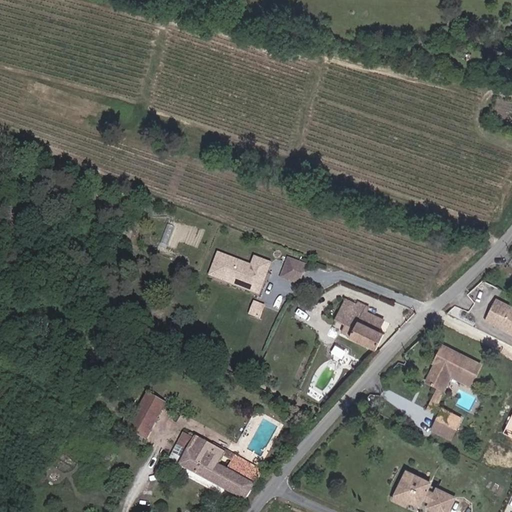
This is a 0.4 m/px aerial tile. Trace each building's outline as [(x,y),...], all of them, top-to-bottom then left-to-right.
[(494,47),(489,47),(488,49),(509,58),(511,55),(494,47)] [(492,87),(504,90),(507,79),(495,76),(492,87)] [(270,275),(274,266),(227,245),(214,274),(234,283),(237,277),(253,284),(250,290),(261,295),(267,281),(263,279),(266,273),(270,275)] [(302,288),(310,270),(292,262),(285,280),(302,288)] [(383,331),(376,329),(382,317),(353,304),(354,301),(343,297),(334,318),(344,322),(339,331),(375,347),(383,331)] [(511,309),(492,300),(482,322),(511,336),(511,309)] [(263,318),(267,308),(256,304),(252,313),(263,318)] [(189,353),(193,347),(182,341),(178,347),(189,353)] [(472,384),(480,365),(442,348),(438,357),(444,360),(441,368),(437,367),(429,384),(435,387),(441,390),(449,374),(460,379),(472,384)] [(441,418),(443,412),(432,406),(441,390),(435,387),(425,410),(441,418)] [(462,426),(465,419),(444,411),(443,412),(441,418),(462,426)] [(135,438),(144,444),(159,418),(148,413),(135,438)] [(436,431),(457,439),(462,426),(441,418),(436,431)] [(226,477),(218,473),(224,460),(194,444),(193,446),(188,444),(182,441),(170,462),(246,503),(259,478),(242,469),(237,479),(235,478),(239,471),(232,467),(226,477)] [(235,478),(237,479),(242,469),(233,465),(232,467),(239,471),(235,478)] [(439,492),(432,488),(433,486),(409,476),(398,500),(410,505),(421,511),(424,506),(427,508),(439,492)] [(427,508),(436,511),(450,511),(457,500),(439,492),(427,508)] [(395,506),(407,511),(410,505),(398,500),(395,506)]
